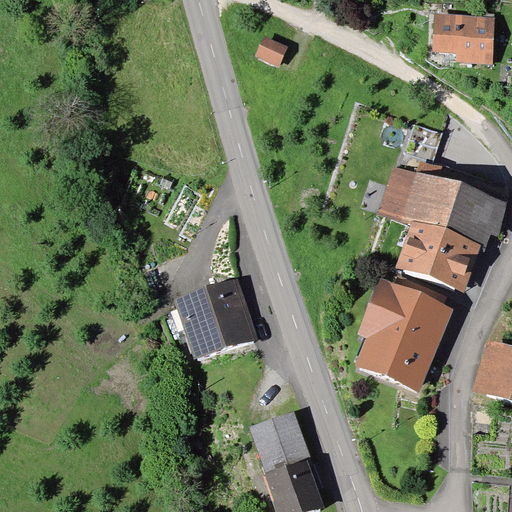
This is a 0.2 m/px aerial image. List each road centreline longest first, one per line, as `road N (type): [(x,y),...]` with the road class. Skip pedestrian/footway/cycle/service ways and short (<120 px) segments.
road 1 (secondary): [(361,511),(251,202),(196,0)]
road 2 (residential): [(511,253),(462,377),(455,511)]
road 3 (track): [(253,0),(358,45),(485,127)]
